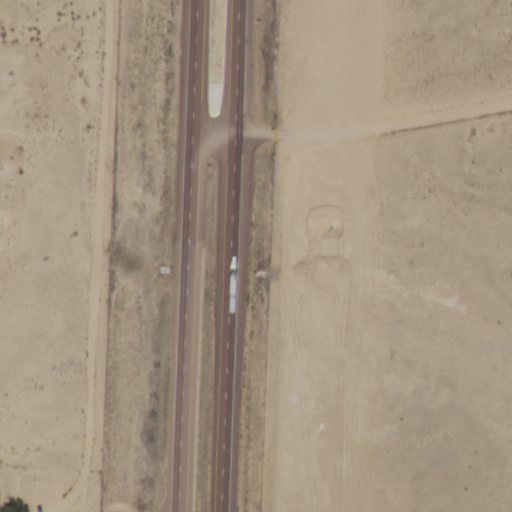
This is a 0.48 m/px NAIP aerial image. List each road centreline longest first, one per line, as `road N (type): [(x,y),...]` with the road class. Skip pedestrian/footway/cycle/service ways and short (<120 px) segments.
road 1 (track): [(109,0),(91,417),(82,505),(73,511)]
road 2 (trunk): [(204,0),(184,511)]
road 3 (trunk): [(227,511),(245,0)]
road 4 (track): [(511,106),(242,146)]
